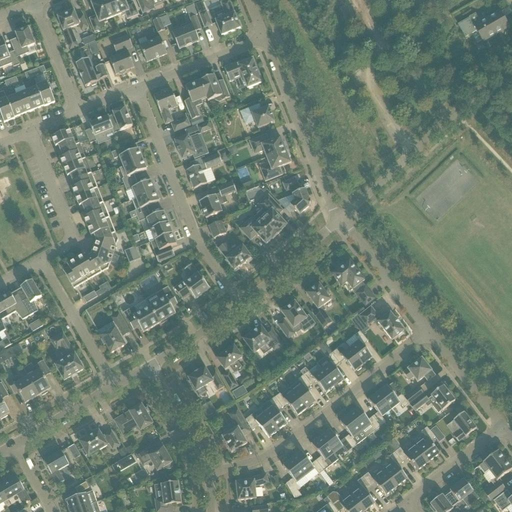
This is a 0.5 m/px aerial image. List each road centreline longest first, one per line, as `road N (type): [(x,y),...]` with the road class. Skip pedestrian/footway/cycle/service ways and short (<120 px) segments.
road 1 (residential): [(205,473),(278,451),(427,334)]
road 2 (residential): [(243,304),(201,242),(138,90)]
road 3 (residential): [(339,221),(264,40)]
road 4 (unclassified): [(339,221),(456,111)]
road 5 (residential): [(42,260),(71,242),(30,134)]
road 6 (residential): [(114,388),(42,260)]
road 7 (residential): [(427,334),(339,221)]
road 8 (residential): [(138,90),(264,40)]
road 9 (residential): [(243,304),(339,221)]
road 10 (residential): [(407,505),(502,429)]
road 11 (residential): [(205,473),(194,433),(149,367)]
road 12 (residential): [(502,429),(427,334)]
